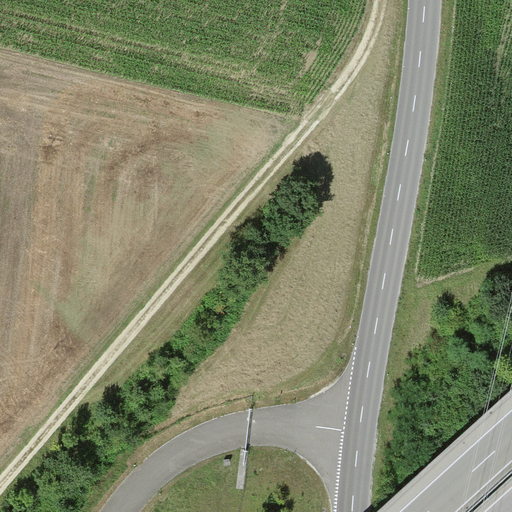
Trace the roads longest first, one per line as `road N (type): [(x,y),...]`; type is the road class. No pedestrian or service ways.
road 1 (track): [(379,0),(377,27),(340,82),(0,482)]
road 2 (tertiary): [(424,0),(352,511)]
